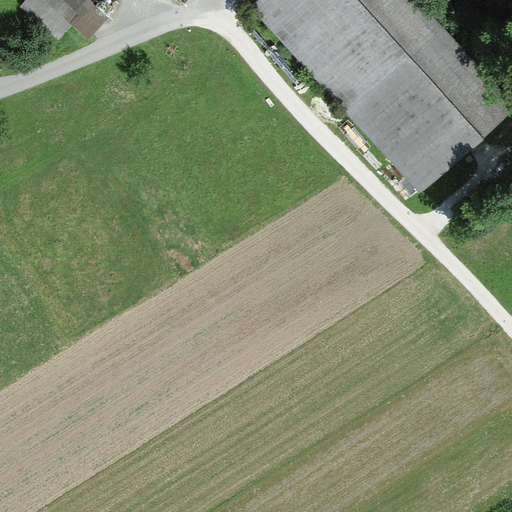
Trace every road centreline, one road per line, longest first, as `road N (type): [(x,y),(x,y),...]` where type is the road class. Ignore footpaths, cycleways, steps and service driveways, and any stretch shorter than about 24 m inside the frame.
road 1 (track): [(511,336),(214,14)]
road 2 (residential): [(214,14),(185,13),(0,84)]
